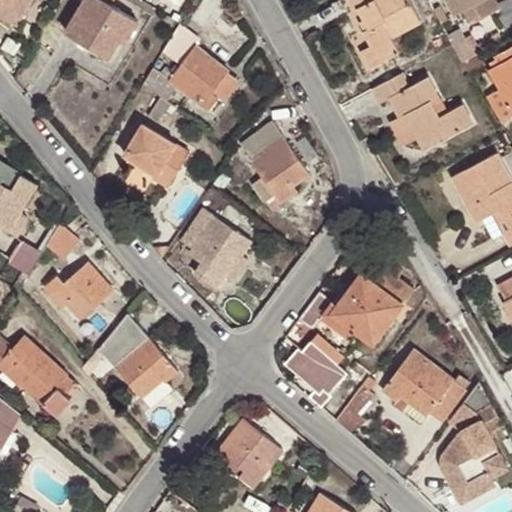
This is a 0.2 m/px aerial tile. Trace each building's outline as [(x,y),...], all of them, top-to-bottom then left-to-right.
[(32,0),(15,0),(12,5),(3,0),(0,0),(0,14),(17,25),(32,0)] [(112,0),(83,0),(65,30),(111,58),(122,41),(127,44),(141,21),(111,2),(112,0)] [(348,0),(353,9),(357,7),(369,28),(363,31),(371,46),(380,62),(401,50),(393,36),(421,21),(409,0),(348,0)] [(447,0),(456,16),(465,10),(471,21),(477,18),(479,20),(502,7),(497,0),(447,0)] [(479,52),(481,51),(477,43),(467,49),(462,39),(454,43),(464,61),(479,52)] [(154,67),(144,82),(162,96),(167,101),(178,86),(207,109),(218,94),(213,91),(229,72),(231,69),(198,44),(176,72),(166,64),(160,71),(154,67)] [(380,62),(371,46),(362,50),(370,66),(380,62)] [(486,64),(479,52),(464,61),(470,72),(486,64)] [(511,54),(508,57),(488,69),(499,89),(487,96),(500,121),(511,114),(511,54)] [(241,80),(229,72),(213,91),(218,94),(225,100),(241,80)] [(410,85),(402,72),(373,88),(381,102),(389,97),(400,116),(405,114),(417,136),(424,148),(475,121),(464,103),(449,110),(441,115),(434,101),(442,97),(430,75),(410,85)] [(167,101),(162,96),(149,116),(160,122),(171,103),(167,101)] [(449,110),(442,97),(434,101),(441,115),(449,110)] [(405,114),(400,116),(391,121),(403,143),(417,136),(405,114)] [(276,193),(282,202),(299,191),(294,185),(310,175),(273,120),(242,141),(265,176),(255,182),(266,200),(276,193)] [(190,150),(146,123),(125,155),(157,174),(154,179),(167,187),(190,150)] [(511,243),(511,177),(498,152),(453,176),(476,220),(483,216),(492,211),(504,232),(511,244),(511,243)] [(0,224),(11,231),(21,213),(39,184),(0,160),(0,224)] [(272,209),(282,202),(276,193),(266,200),(272,209)] [(203,207),(181,240),(193,248),(190,254),(202,262),(194,272),(217,288),(225,275),(240,253),(244,255),(254,241),(203,207)] [(494,237),(504,232),(492,211),(483,216),(494,237)] [(21,213),(11,231),(19,236),(30,218),(21,213)] [(81,240),(61,221),(48,242),(66,259),(81,240)] [(193,248),(181,240),(170,257),(182,265),(190,254),(193,248)] [(24,241),(11,262),(30,273),(42,251),(24,241)] [(405,268),(374,245),(356,268),(359,270),(336,301),(333,299),(324,312),(351,332),(353,329),(374,344),(417,286),(400,275),(405,268)] [(249,259),(244,255),(240,253),(225,275),(234,281),(235,278),(238,277),(241,275),(243,271),(243,267),(249,259)] [(115,290),(90,261),(66,281),(59,275),(46,286),(64,307),(68,304),(81,318),(115,290)] [(511,276),(499,283),(507,298),(511,295),(511,276)] [(165,378),(168,382),(180,371),(137,322),(104,350),(144,397),(145,395),(165,378)] [(309,394),(322,406),(332,394),(330,392),(348,370),(339,363),(344,357),(315,331),(290,359),(318,384),(309,394)] [(14,346),(0,332),(0,364),(44,403),(46,400),(58,414),(73,399),(68,394),(59,386),(70,374),(26,334),(14,346)] [(383,390),(398,400),(402,396),(427,414),(431,410),(444,421),(473,381),(461,372),(457,377),(415,347),(383,390)] [(78,382),(70,374),(59,386),(68,394),(78,382)] [(363,385),(371,390),(377,381),(369,375),(363,385)] [(172,386),(168,382),(165,378),(145,395),(152,403),(172,386)] [(490,431),(504,422),(480,379),(450,419),(463,429),(467,437),(460,441),(456,438),(442,456),(441,460),(440,462),(441,467),(454,489),(466,483),(474,497),(498,483),(494,475),(490,468),(507,460),(490,431)] [(338,419),(353,432),(363,418),(354,412),(371,390),(363,385),(338,419)] [(0,452),(24,413),(0,395),(0,452)] [(402,396),(398,400),(396,404),(421,422),(427,414),(402,396)] [(244,417),(220,448),(246,469),(241,474),(256,486),(273,465),(267,460),(279,446),(244,417)] [(467,437),(463,429),(456,438),(460,441),(467,437)] [(285,450),(279,446),(267,460),(273,465),(285,450)] [(246,469),(220,448),(213,455),(239,477),(241,474),(246,469)] [(511,466),(507,460),(490,468),(494,475),(511,466)] [(462,504),(474,497),(466,483),(454,489),(462,504)] [(354,511),(321,493),(309,511),(354,511)] [(31,511),(35,511),(40,505),(24,494),(18,503),(31,511)] [(31,511),(18,503),(14,510),(18,511),(31,511)]
